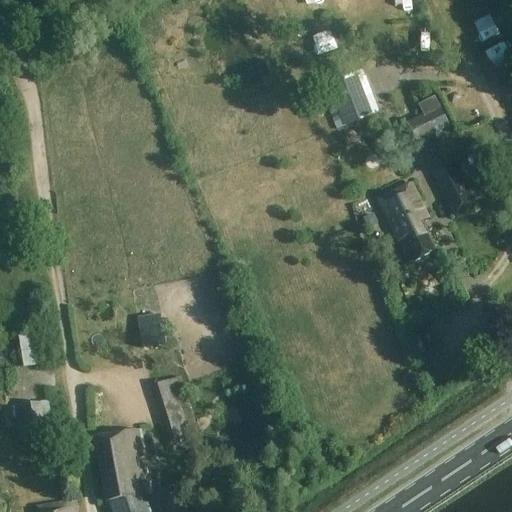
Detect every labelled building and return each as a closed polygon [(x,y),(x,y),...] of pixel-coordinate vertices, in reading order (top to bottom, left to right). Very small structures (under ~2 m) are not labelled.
[(320,0),(318,0),(300,8),(307,24),(327,15),(320,0)] [(474,20),(491,10),(484,0),(473,0),(465,5),(474,20)] [(500,20),(481,28),(488,47),(507,39),(500,20)] [(333,28),(311,32),(316,54),(337,49),(333,28)] [(489,66),(505,60),(500,49),(485,55),(489,66)] [(321,88),(337,131),(378,115),(362,73),(321,88)] [(385,92),(394,115),(414,108),(405,85),(385,92)] [(417,144),(447,128),(449,127),(439,108),(434,98),(419,106),(418,106),(421,111),(423,116),(407,124),(417,144)] [(433,174),(447,203),(454,217),(476,206),(474,203),(484,198),(479,187),(469,192),(455,163),(433,174)] [(435,252),(427,235),(422,223),(428,220),(410,185),(378,201),(398,243),(400,242),(411,264),(435,252)] [(339,244),(349,240),(339,216),(329,219),(339,244)] [(380,235),(373,238),(377,247),(384,244),(380,235)] [(368,285),(356,288),(363,313),(375,309),(368,285)] [(139,320),(143,348),(165,344),(161,316),(139,320)] [(29,334),(12,336),(16,369),(33,367),(29,334)] [(154,387),(172,442),(198,434),(180,378),(154,387)] [(98,419),(117,416),(115,397),(95,400),(98,419)] [(15,407),(18,432),(43,429),(40,404),(15,407)] [(149,511),(144,497),(153,495),(148,471),(139,472),(137,458),(145,456),(141,431),(96,439),(108,502),(106,503),(109,511),(149,511)] [(166,511),(187,511),(181,492),(161,499),(166,511)] [(75,511),(74,502),(37,509),(37,511),(75,511)]
